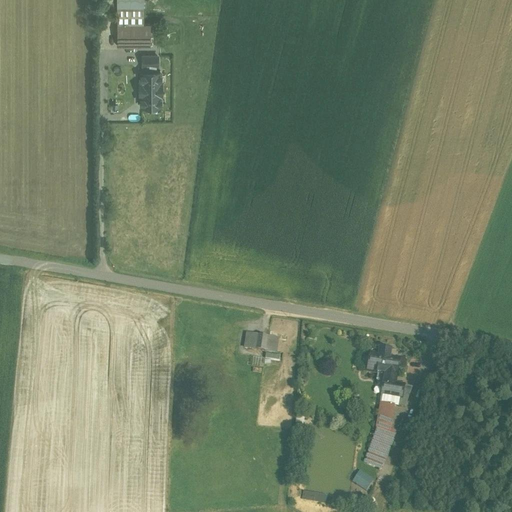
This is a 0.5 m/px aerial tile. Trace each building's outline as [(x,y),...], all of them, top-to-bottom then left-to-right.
[(154,24),(116,25),(117,47),(154,46),(154,24)] [(158,70),(133,70),(133,111),(159,110),(158,70)] [(212,73),(211,84),(222,85),(222,73),(212,73)] [(284,332),(243,321),(237,343),(278,354),(284,332)] [(390,352),(388,351),(387,351),(384,351),(384,350),(383,350),(380,350),(380,355),(371,354),(370,360),(369,360),(370,360),(369,367),(368,367),(368,368),(369,368),(368,372),(378,374),(376,383),(384,384),(383,387),(382,391),(382,392),(380,404),(391,406),(395,385),(397,372),(398,372),(398,371),(398,366),(399,366),(400,360),(394,359),(395,354),(390,353),(390,352)] [(404,387),(395,385),(391,406),(405,408),(413,388),(404,387)] [(391,425),(378,423),(376,430),(380,431),(368,461),(383,467),(395,435),(390,433),(391,425)] [(373,482),(363,475),(356,485),(366,492),(373,482)] [(303,494),(302,501),(324,504),(325,497),(303,494)]
